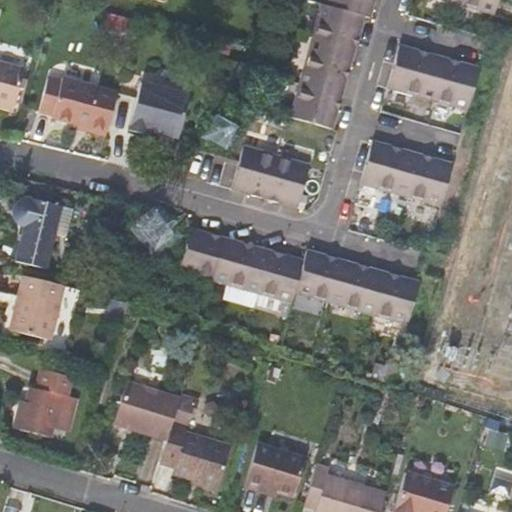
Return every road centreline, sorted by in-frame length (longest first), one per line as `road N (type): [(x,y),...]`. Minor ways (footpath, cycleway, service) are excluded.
road 1 (residential): [(310,227),(294,232),(0,157)]
road 2 (residential): [(310,227),(329,202),(389,0)]
road 3 (residential): [(0,465),(148,511)]
